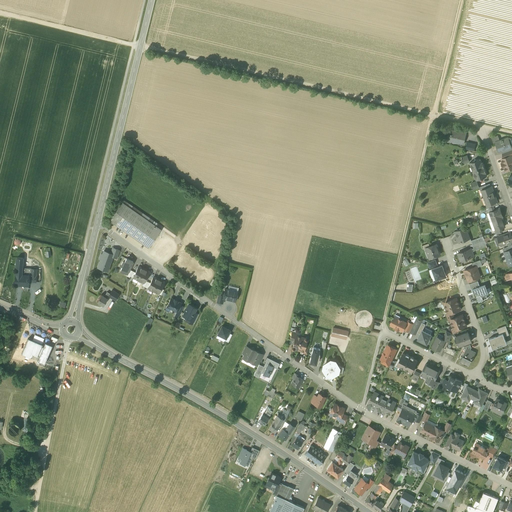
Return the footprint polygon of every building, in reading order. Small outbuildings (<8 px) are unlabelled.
[(459,134),(455,133),(455,131),(450,130),(449,134),(450,135),(449,142),(454,143),(454,141),(456,142),(463,144),(465,135),(459,134)] [(500,141),(495,142),(499,152),(501,151),(511,147),(508,138),(500,141)] [(466,149),(474,151),(476,145),(468,143),(466,149)] [(511,149),(502,153),(504,158),(510,155),(510,156),(511,155),(511,149)] [(468,155),(461,157),(464,163),(470,161),(468,155)] [(504,158),(502,158),(503,162),(502,163),(502,164),(501,164),(502,166),(503,166),(503,167),(505,167),(506,170),(509,169),(509,170),(511,169),(511,168),(511,167),(511,158),(511,159),(510,156),(510,155),(504,158)] [(476,160),(474,159),(474,161),(470,162),(473,171),(484,167),(482,161),(481,162),(480,158),(476,160)] [(484,167),(473,171),(476,180),(480,179),(482,180),(483,178),(487,176),(485,173),(486,172),(484,167)] [(477,181),(471,183),(473,189),(479,187),(477,181)] [(491,186),(482,189),(482,190),(485,197),(494,194),(493,189),(492,189),(491,187),(491,186)] [(494,194),(485,197),(487,204),(488,205),(497,202),(497,201),(496,201),(495,198),(496,198),(494,194)] [(161,229),(122,201),(109,220),(148,247),(161,229)] [(495,210),(490,212),(493,221),(501,218),(501,217),(502,216),(501,213),(500,214),(498,209),(495,210)] [(501,218),(493,221),(496,229),(496,230),(501,228),(504,227),(501,218)] [(465,228),(456,231),(460,242),(469,239),(465,228)] [(511,237),(510,232),(498,237),(501,246),(507,244),(507,243),(511,241),(511,237)] [(483,236),(471,241),(472,245),(481,242),(485,240),(483,236)] [(430,246),(426,248),(427,251),(429,251),(431,258),(441,255),(437,244),(430,246)] [(119,250),(113,248),(111,253),(113,254),(113,256),(116,257),(119,250)] [(471,248),(458,253),(461,261),(472,257),(471,253),(473,252),(471,248)] [(111,253),(105,251),(104,255),(101,254),(99,258),(101,259),(98,267),(103,269),(104,266),(108,267),(113,256),(113,254),(111,253)] [(126,258),(124,262),(123,261),(121,266),(122,266),(120,270),(127,273),(129,269),(133,261),(126,258)] [(437,266),(435,260),(428,262),(430,268),(437,266)] [(480,260),(471,263),(473,267),(475,267),(476,268),(482,266),(480,260)] [(442,265),(432,269),(436,280),(446,276),(442,265)] [(135,272),(133,277),(138,280),(144,269),(138,266),(135,272)] [(473,267),(464,271),(468,281),(480,277),(479,277),(478,274),(476,268),(475,267),(473,267)] [(144,269),(138,280),(144,282),(145,280),(149,271),(144,269)] [(15,287),(16,286),(17,285),(18,284),(21,284),(24,284),(28,284),(28,281),(29,275),(28,274),(28,271),(22,271),(21,274),(16,273),(15,281),(13,281),(12,283),(12,284),(12,285),(13,287),(15,287)] [(159,279),(153,277),(150,283),(148,287),(153,290),(159,279)] [(159,279),(153,290),(159,293),(161,288),(164,282),(159,279)] [(478,281),(469,284),(471,290),(472,289),(480,286),(478,281)] [(480,286),(472,289),(473,293),(475,292),(477,295),(480,294),(481,296),(488,293),(485,284),(480,286)] [(237,291),(225,288),(224,294),(223,297),(224,298),(235,300),(236,298),(237,297),(237,295),(237,294),(237,291)] [(119,294),(112,290),(110,293),(108,296),(115,300),(119,294)] [(104,296),(101,294),(97,301),(103,305),(107,298),(108,297),(105,295),(104,296)] [(174,299),(171,298),(167,306),(176,311),(177,311),(180,305),(181,303),(178,301),(178,300),(174,299)] [(449,301),(444,303),(446,308),(458,303),(456,298),(449,301)] [(189,303),(187,308),(185,308),(184,310),(185,311),(183,315),(190,319),(191,319),(194,312),(196,308),(192,306),(193,305),(189,303)] [(458,303),(446,308),(448,314),(453,312),(460,309),(458,303)] [(180,305),(177,311),(176,311),(174,315),(178,316),(183,306),(180,305)] [(194,312),(191,319),(190,319),(189,322),(192,324),(197,313),(194,312)] [(455,318),(450,319),(452,325),(464,320),(462,315),(455,318)] [(413,324),(410,331),(416,334),(417,332),(422,323),(423,319),(417,316),(413,324)] [(406,322),(395,317),(393,320),(391,321),(391,322),(391,324),(391,325),(395,327),(395,328),(399,330),(399,329),(402,331),(403,329),(406,323),(406,322)] [(464,320),(452,325),(454,330),(459,329),(466,326),(464,320)] [(413,324),(407,321),(406,322),(406,323),(403,329),(409,332),(410,331),(413,324)] [(422,323),(417,332),(420,334),(422,330),(425,324),(422,323)] [(230,330),(222,326),(218,334),(226,338),(229,332),(230,330)] [(506,326),(497,329),(499,335),(503,333),(504,337),(509,335),(506,326)] [(348,331),(333,328),(331,335),(335,336),(336,334),(346,337),(348,331)] [(422,330),(420,334),(418,339),(427,344),(431,335),(422,330)] [(453,334),(447,331),(443,340),(445,341),(446,339),(449,341),(453,334)] [(468,332),(456,336),(459,346),(471,341),(468,332)] [(499,335),(489,338),(493,349),(507,344),(504,337),(503,333),(499,335)] [(296,335),(295,335),(294,340),(293,346),(291,346),(291,348),(292,349),(293,349),(295,348),(298,349),(301,336),(296,335)] [(305,337),(301,336),(298,349),(303,351),(304,351),(305,346),(306,340),(308,339),(308,338),(307,337),(306,337),(305,337)] [(443,340),(437,337),(432,347),(437,349),(438,348),(441,349),(445,341),(443,340)] [(42,344),(28,338),(21,353),(31,357),(32,354),(37,356),(38,355),(39,356),(38,359),(45,362),(52,346),(44,343),(42,348),(41,348),(42,344)] [(388,345),(385,351),(383,352),(383,353),(383,355),(381,359),(388,362),(390,357),(392,358),(397,349),(396,348),(395,348),(393,346),(392,347),(388,345)] [(248,347),(248,348),(245,355),(244,355),(243,358),(249,361),(254,350),(248,347)] [(320,349),(313,347),(309,362),(316,364),(317,360),(319,361),(320,354),(319,354),(320,349)] [(456,352),(446,347),(444,352),(453,357),(456,352)] [(470,350),(467,348),(466,349),(462,357),(464,357),(462,361),(469,364),(472,358),(473,358),(476,353),(470,350)] [(261,353),(254,350),(249,361),(256,364),(257,361),(260,354),(261,353)] [(409,356),(409,355),(407,354),(406,355),(403,353),(397,365),(411,372),(417,360),(414,359),(414,358),(412,357),(411,357),(409,356)] [(280,363),(267,357),(265,361),(266,361),(263,366),(261,372),(269,376),(273,366),(277,368),(280,363)] [(396,363),(391,360),(388,366),(394,369),(396,363)] [(330,361),(324,365),(323,368),(327,374),(331,375),(337,372),(338,368),(334,362),(330,361)] [(434,369),(426,365),(427,364),(426,363),(420,374),(421,375),(421,374),(428,377),(425,381),(426,381),(432,384),(435,380),(440,370),(435,368),(434,369)] [(261,372),(263,366),(259,364),(254,375),(258,377),(261,372)] [(296,375),(294,378),(292,383),(296,385),(296,384),(299,386),(303,379),(298,377),(296,375)] [(461,381),(451,376),(448,382),(446,386),(447,386),(447,385),(454,388),(456,390),(456,391),(457,390),(460,383),(461,381)] [(448,382),(443,379),(440,386),(445,389),(447,386),(446,386),(448,382)] [(439,383),(435,380),(432,384),(431,386),(436,389),(439,383)] [(467,386),(465,390),(461,397),(466,400),(468,396),(474,400),(473,402),(481,405),(481,406),(482,404),(487,393),(479,389),(478,392),(467,386)] [(381,395),(374,392),(369,403),(373,404),(372,407),(375,408),(376,406),(381,395)] [(325,396),(318,393),(317,396),(314,402),(321,405),(325,396)] [(389,399),(381,395),(376,406),(379,407),(378,410),(382,412),(389,399)] [(507,403),(497,398),(492,408),(501,413),(507,403)] [(396,402),(389,399),(382,412),(385,414),(387,411),(391,413),(396,402)] [(485,405),(483,408),(487,410),(492,401),(488,399),(485,405)] [(344,407),(334,403),(332,407),(330,408),(329,409),(330,411),(330,412),(333,414),(333,415),(339,417),(341,412),(344,407)] [(415,414),(403,408),(401,411),(397,419),(409,425),(413,419),(415,414)] [(286,413),(283,411),(279,417),(282,419),(280,423),(279,424),(282,426),(283,424),(285,420),(288,415),(288,414),(286,414),(286,413)] [(304,414),(299,411),(295,418),(301,421),(304,414)] [(265,415),(263,413),(258,420),(264,424),(271,414),(270,414),(268,412),(267,412),(265,415)] [(341,412),(339,417),(340,418),(339,420),(343,422),(347,415),(341,412)] [(415,414),(413,419),(419,422),(423,416),(416,412),(415,414)] [(277,421),(274,420),(269,427),(275,431),(279,424),(280,423),(282,419),(279,417),(277,421)] [(435,427),(426,422),(421,430),(431,435),(430,436),(438,440),(444,430),(436,426),(435,427)] [(303,429),(298,425),(295,431),(299,434),(302,429),(303,429)] [(376,430),(368,426),(363,436),(369,439),(369,440),(372,442),(374,443),(376,439),(380,431),(376,428),(376,430)] [(288,427),(286,430),(285,429),(282,427),(279,433),(282,436),(282,437),(284,438),(285,438),(286,438),(292,429),(288,427)] [(342,432),(332,428),(326,441),(318,435),(315,439),(324,446),(333,450),(342,432)] [(299,434),(295,431),(294,435),(296,436),(292,443),(298,447),(304,438),(299,434)] [(459,433),(455,431),(454,434),(452,433),(446,444),(451,446),(452,445),(459,449),(461,445),(462,445),(463,443),(463,442),(464,441),(457,437),(459,433)] [(394,438),(386,434),(381,443),(389,447),(394,438)] [(374,443),(372,442),(369,447),(374,450),(379,440),(376,439),(374,443)] [(409,446),(400,441),(397,445),(398,445),(395,450),(396,450),(399,452),(400,450),(405,453),(409,446)] [(485,447),(476,443),(474,447),(476,447),(474,451),(471,452),(472,457),(476,455),(479,457),(480,455),(485,458),(487,453),(490,449),(489,448),(486,447),(485,447)] [(318,450),(311,445),(305,453),(313,458),(318,450)] [(497,450),(490,446),(489,448),(490,449),(487,453),(494,457),(497,450)] [(252,447),(250,451),(249,455),(252,457),(256,458),(259,450),(252,447)] [(248,466),(252,457),(249,455),(250,451),(243,448),(238,456),(242,458),(240,462),(248,466)] [(325,456),(318,450),(313,458),(320,463),(325,456)] [(419,454),(414,451),(410,460),(409,459),(407,464),(412,467),(413,466),(417,468),(417,469),(422,472),(427,462),(429,459),(423,456),(424,454),(420,452),(419,454)] [(440,454),(433,451),(429,459),(427,462),(431,464),(433,461),(436,462),(439,457),(440,454)] [(506,460),(498,456),(497,456),(497,457),(497,458),(495,458),(496,460),(493,465),(495,466),(497,466),(498,467),(499,470),(501,469),(502,469),(503,467),(506,460)] [(336,463),(332,461),(327,468),(332,472),(340,461),(338,460),(336,463)] [(340,461),(332,472),(337,476),(343,468),(339,466),(342,462),(340,461)] [(357,466),(350,461),(348,464),(347,466),(354,471),(357,466)] [(447,470),(449,467),(443,464),(439,462),(439,464),(434,473),(444,477),(447,470)] [(448,485),(447,487),(457,492),(466,474),(455,469),(449,482),(448,485)] [(280,476),(271,472),(267,481),(273,484),(276,485),(278,482),(280,476)] [(353,472),(350,475),(348,473),(343,480),(349,484),(354,477),(353,477),(356,474),(353,472)] [(362,477),(355,487),(359,491),(360,490),(363,492),(367,486),(367,485),(369,482),(368,481),(362,477)] [(393,484),(383,477),(381,480),(380,481),(385,485),(384,487),(390,491),(393,484)] [(380,481),(373,491),(377,494),(383,486),(384,487),(385,485),(380,481)] [(276,485),(274,488),(272,492),(276,494),(281,483),(278,482),(276,485)] [(301,511),(304,507),(288,499),(293,488),(282,483),(281,483),(276,494),(269,510),(273,511),(301,511)] [(373,491),(366,500),(372,504),(377,499),(375,498),(377,495),(377,494),(373,491)] [(399,500),(401,501),(408,505),(410,506),(415,498),(404,491),(399,500)] [(484,492),(483,492),(480,500),(484,502),(486,501),(489,494),(488,494),(488,493),(488,492),(487,492),(486,492),(485,492),(484,492)] [(454,504),(460,506),(463,495),(458,493),(456,498),(454,504)] [(492,511),(498,498),(489,494),(486,501),(484,502),(480,500),(479,502),(479,503),(477,509),(475,508),(475,507),(473,507),(473,506),(468,505),(466,511),(482,511),(483,511),(484,511),(485,510),(487,511),(490,511),(492,511)] [(325,511),(330,504),(318,497),(312,507),(321,511),(325,511)] [(508,502),(501,500),(498,507),(505,510),(508,502)] [(393,502),(390,507),(389,509),(386,511),(393,511),(395,509),(398,505),(393,502)]
